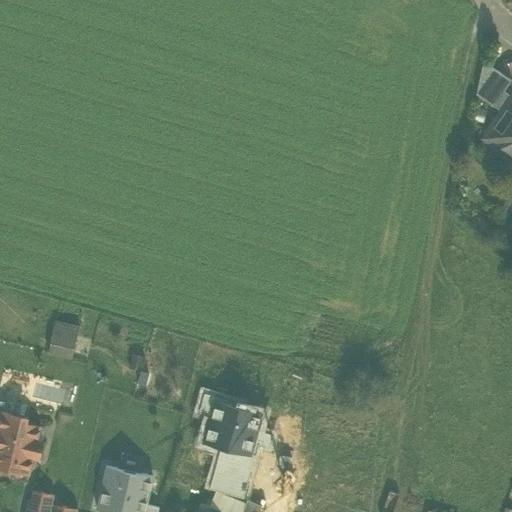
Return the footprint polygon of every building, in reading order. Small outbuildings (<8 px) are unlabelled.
[(475,93),(493,105),(503,91),(511,80),(483,60),(475,93)] [(503,91),(493,105),(502,111),(511,97),(503,91)] [(500,147),(511,155),(511,96),(511,97),(502,111),(484,136),(486,137),(490,132),(504,142),(500,147)] [(486,137),(500,147),(504,142),(490,132),(486,137)] [(46,349),(69,355),(81,308),(58,302),(46,349)] [(5,398),(5,401),(3,410),(24,415),(26,403),(5,398)] [(0,466),(28,474),(32,456),(34,448),(41,449),(43,441),(36,439),(40,425),(26,421),(27,416),(24,415),(3,410),(5,401),(0,399),(0,466)] [(217,461),(251,470),(262,431),(257,429),(262,412),(213,399),(202,441),(220,446),(217,461)] [(39,458),(41,449),(34,448),(32,456),(39,458)] [(251,470),(217,461),(209,488),(243,498),(251,470)] [(115,511),(144,511),(146,503),(153,475),(106,465),(96,508),(115,511)] [(25,511),(50,511),(52,503),(54,494),(33,489),(31,500),(28,499),(25,511)] [(258,511),(261,505),(246,499),(241,511),(258,511)] [(69,511),(71,507),(52,503),(50,511),(69,511)] [(146,503),(144,511),(157,511),(159,506),(146,503)]
